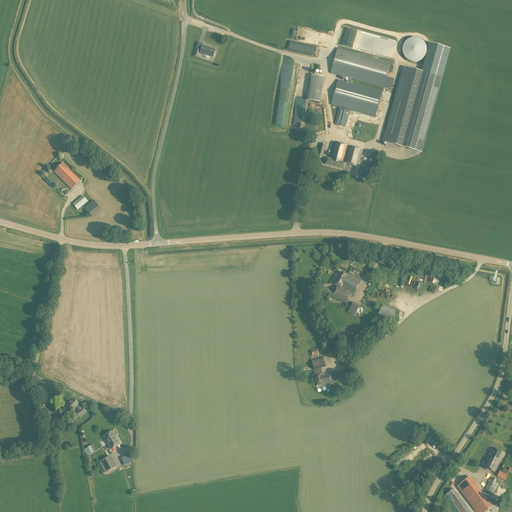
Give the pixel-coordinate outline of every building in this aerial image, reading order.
[(321,43),(322,35),(310,35),(310,43),(321,43)] [(411,38),(411,61),(424,60),(424,38),(411,38)] [(318,55),(320,46),(309,44),(309,48),(302,47),(303,44),(289,42),(288,51),(318,55)] [(213,57),(216,50),(202,45),(200,53),(213,57)] [(383,88),(390,63),(337,48),(330,73),(348,78),(347,82),(338,80),(331,105),(339,107),(335,124),(345,127),(350,110),(375,117),(382,92),(350,83),(352,79),(383,88)] [(426,73),(404,67),(404,69),(384,142),(405,148),(426,73)] [(405,148),(421,151),(440,76),(426,73),(405,148)] [(320,102),(324,77),(311,76),(307,100),(320,102)] [(358,167),(363,150),(334,142),(329,158),(327,158),(323,157),(322,162),(326,162),(325,164),(344,169),(346,164),(358,167)] [(322,159),(326,145),(320,143),(317,158),(322,159)] [(72,189),(80,181),(63,163),(54,171),(72,189)] [(77,210),(87,201),(83,196),(73,204),(77,210)] [(91,216),(100,208),(94,201),(84,208),(91,216)] [(354,294),(361,282),(346,274),(347,274),(341,271),(334,285),(337,286),(334,292),(322,286),(320,291),(347,304),(352,293),(354,294)] [(359,306),(353,302),(349,309),(356,313),(359,306)] [(390,328),(397,312),(383,305),(375,320),(390,328)] [(314,370),(326,367),(323,358),(312,361),(314,370)] [(317,386),(331,384),(330,373),(315,375),(317,386)] [(81,406),(79,404),(73,398),(66,406),(72,412),(76,407),(78,410),(73,415),(78,420),(87,411),(81,406)] [(67,432),(72,426),(66,420),(60,426),(67,432)] [(111,449),(119,444),(112,431),(103,436),(111,449)] [(86,456),(94,452),(91,446),(83,450),(86,456)] [(503,458),(505,454),(504,454),(504,453),(492,447),(483,467),(494,473),(501,458),(503,458)] [(125,465),(132,461),(128,454),(121,458),(125,465)] [(105,473),(115,468),(109,457),(99,462),(105,473)] [(505,481),(508,474),(500,469),(497,476),(505,481)] [(477,511),(484,511),(492,507),(469,477),(457,486),(477,511)] [(493,494),(498,484),(495,483),(497,480),(491,477),(485,489),(493,494)] [(458,511),(469,511),(453,489),(445,495),(458,511)]
